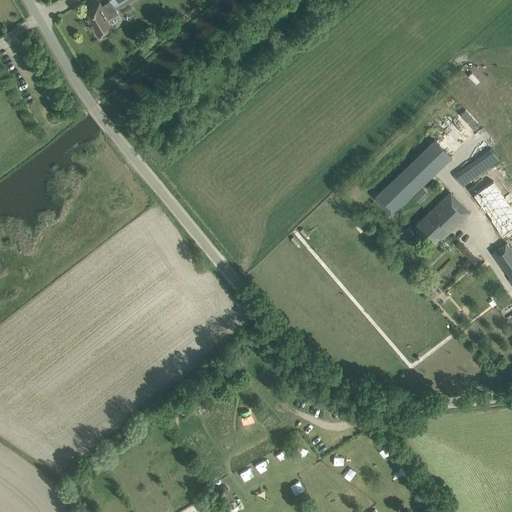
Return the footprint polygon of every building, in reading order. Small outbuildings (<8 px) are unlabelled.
[(99,2),(82,12),(91,29),(94,28),(98,35),(100,34),(101,35),(103,37),(105,36),(109,34),(110,33),(110,30),(109,29),(111,27),(107,20),(119,14),(116,9),(116,10),(110,0),(102,5),(99,2)] [(110,0),(116,9),(131,0),(110,0)] [(435,142),(382,193),(399,210),(452,159),(435,142)] [(496,179),(475,194),(487,210),(488,209),(493,217),(493,218),(504,234),(511,228),(511,191),(507,195),(496,179)] [(469,211),(462,204),(450,192),(418,223),(435,241),(446,230),(448,232),(469,211)] [(407,225),(401,231),(409,239),(415,233),(407,225)] [(502,246),(494,252),(511,277),(511,248),(509,245),(507,242),(502,246)] [(278,451),(268,457),(273,465),(283,459),(278,451)] [(249,469),(241,472),(245,481),(252,477),(249,469)] [(219,486),(218,490),(220,494),(224,495),(228,493),(229,489),(227,485),(223,484),(219,486)]
